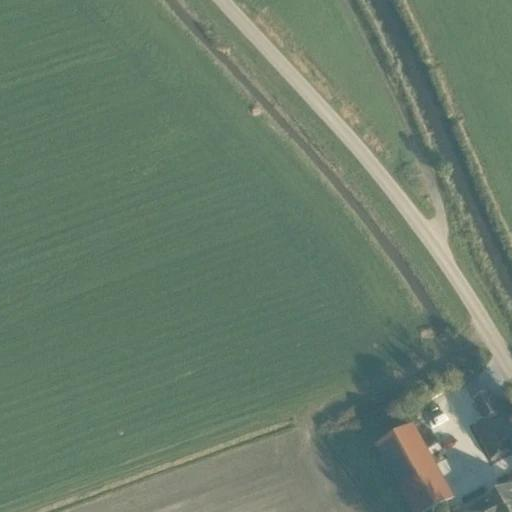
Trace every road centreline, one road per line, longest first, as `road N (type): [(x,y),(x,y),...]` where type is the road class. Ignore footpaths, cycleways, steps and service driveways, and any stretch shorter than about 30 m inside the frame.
road 1 (unclassified): [(447,268),(376,174),(220,0)]
road 2 (unclassified): [(447,268),(433,198),(341,0)]
road 3 (unclassified): [(511,375),(447,268)]
